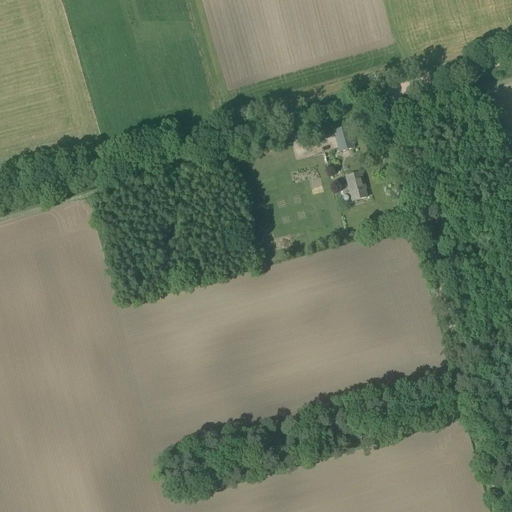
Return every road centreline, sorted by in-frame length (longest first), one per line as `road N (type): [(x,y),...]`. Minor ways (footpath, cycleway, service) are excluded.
road 1 (track): [(0,198),(511,63)]
road 2 (track): [(502,511),(393,94)]
